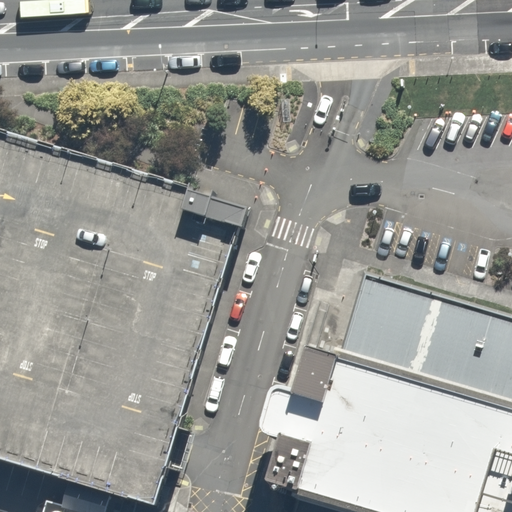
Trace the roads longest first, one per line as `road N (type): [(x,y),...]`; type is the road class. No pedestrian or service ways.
road 1 (secondary): [(0,25),(362,11)]
road 2 (secondary): [(511,25),(404,30),(362,11)]
